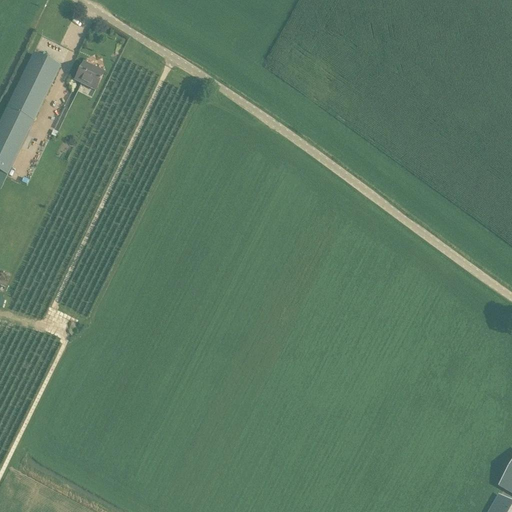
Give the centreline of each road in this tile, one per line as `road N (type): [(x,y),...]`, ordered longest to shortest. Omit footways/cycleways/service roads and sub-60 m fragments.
road 1 (unclassified): [(511,297),(209,82),(75,0)]
road 2 (track): [(172,59),(45,326),(67,336),(0,474)]
